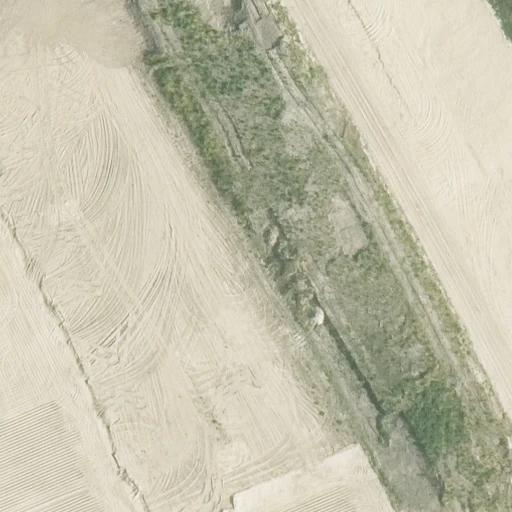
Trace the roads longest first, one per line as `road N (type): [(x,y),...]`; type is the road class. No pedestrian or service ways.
road 1 (tertiary): [(343,0),(511,315)]
road 2 (tertiary): [(511,153),(429,0)]
